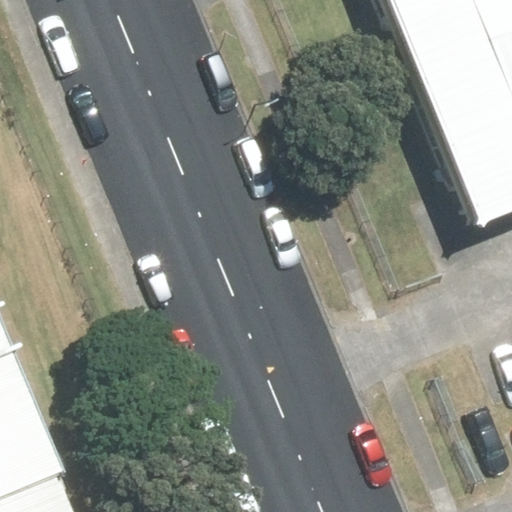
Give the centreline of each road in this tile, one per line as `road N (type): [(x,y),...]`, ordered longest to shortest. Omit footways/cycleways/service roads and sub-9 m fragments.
road 1 (tertiary): [(114,0),(326,511)]
road 2 (unknown): [(511,241),(256,342)]
